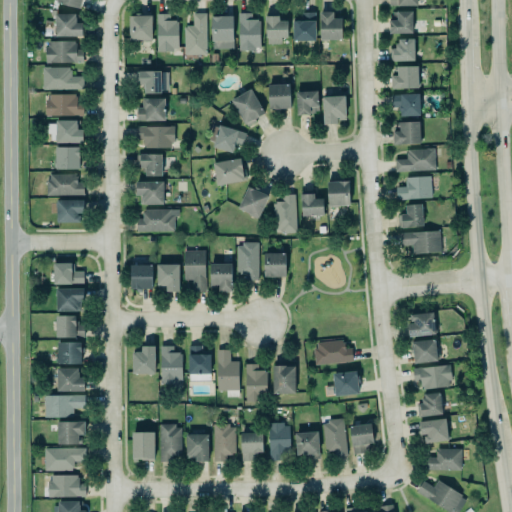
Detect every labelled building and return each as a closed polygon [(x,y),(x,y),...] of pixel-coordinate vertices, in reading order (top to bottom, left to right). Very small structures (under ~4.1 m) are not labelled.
[(82,0),(57,0),(56,5),(82,8),(82,0)] [(234,10),(236,51),(253,50),(252,45),(259,44),(257,16),(250,16),(250,9),(234,10)] [(80,34),(52,35),(52,12),(73,11),(74,21),(79,21),(80,34)] [(190,11),(204,11),(204,53),(183,54),(182,26),(185,26),(184,24),(190,24),(190,11)] [(300,11),(300,19),(290,19),(291,39),(313,39),(313,11),(300,11)] [(388,21),(389,34),(412,33),(412,11),(396,12),(396,21),(388,21)] [(341,19),(333,19),(333,12),(319,12),(320,40),(341,40),(341,19)] [(178,51),(177,21),(169,21),(169,14),(156,14),(156,51),(178,51)] [(151,16),(128,16),(129,41),(151,40),(151,16)] [(232,49),(232,17),(211,16),(211,49),(232,49)] [(287,22),(278,22),(278,17),(265,17),(265,44),(280,44),(280,38),(287,38),(287,22)] [(414,61),(413,39),(396,39),(396,48),(389,49),(389,61),(414,61)] [(45,63),(81,63),(82,42),(45,42),(45,63)] [(395,64),(416,63),(416,69),(423,69),(423,77),(416,77),(417,86),(390,87),(389,73),(395,73),(395,69),(392,69),(392,65),(395,65),(395,64)] [(82,89),(82,77),(70,77),(70,67),(41,67),(42,90),(82,89)] [(159,69),(159,92),(142,92),(142,87),(140,88),(140,83),(134,83),(133,71),(137,70),(137,69),(159,69)] [(289,84),(267,85),(268,109),(290,109),(289,84)] [(228,98),(242,121),(262,109),(249,86),(228,98)] [(295,92),(296,114),(318,113),(317,91),(295,92)] [(389,93),(417,92),(418,114),(398,114),(398,100),(389,100),(389,93)] [(82,116),(82,103),(75,102),(75,95),(46,94),(45,116),(82,116)] [(320,95),(342,94),(344,119),(335,119),(335,122),(322,123),(320,95)] [(134,106),(140,106),(140,97),(162,96),(163,119),(135,120),(134,106)] [(53,119),(53,123),(45,123),(45,132),(48,132),(48,139),(52,139),(52,134),(54,133),(54,141),(80,141),(80,128),(75,128),(75,124),(77,124),(77,119),(74,119),(74,118),(54,118),(53,119)] [(391,143),(418,141),(417,119),(397,120),(397,121),(394,121),(394,125),(398,125),(398,129),(391,129),(391,143)] [(244,131),(240,145),(232,143),(230,151),(210,145),(217,123),(244,131)] [(172,125),(134,125),(134,138),(141,138),(141,145),(143,145),(143,147),(168,146),(168,141),(172,141),(172,125)] [(53,145),(77,145),(77,151),(80,151),(80,157),(77,157),(77,167),(53,167),(51,167),(51,157),(53,157),(53,145)] [(406,159),(394,160),(394,172),(434,171),(434,149),(405,150),(406,159)] [(134,154),(138,154),(138,152),(151,152),(159,152),(160,174),(143,174),(143,171),(140,170),(140,166),(134,166),(134,154)] [(216,186),(244,181),(239,158),(212,164),(216,186)] [(47,173),(73,173),(73,175),(75,175),(75,181),(81,181),(81,193),(54,193),(54,194),(44,194),(44,179),(47,179),(47,173)] [(405,187),(395,187),(395,200),(430,199),(430,176),(404,177),(405,187)] [(347,178),(348,203),(337,204),(337,206),(328,206),(328,205),(326,205),(325,180),(347,178)] [(138,202),(161,202),(161,180),(133,180),(133,193),(138,193),(138,202)] [(267,194),(257,216),(255,216),(254,217),(247,214),(248,212),(236,207),(245,185),(267,194)] [(298,192),(300,214),(322,213),(320,197),(312,197),(312,191),(298,192)] [(54,196),(55,220),(78,219),(77,210),(86,209),(86,195),(54,196)] [(281,195),(281,203),(273,203),(274,233),(295,233),(294,195),(281,195)] [(405,205),(405,214),(397,215),(398,228),(422,227),(421,204),(405,205)] [(134,230),(172,230),(172,215),(176,215),(176,208),(143,209),(143,211),(141,211),(141,218),(133,218),(134,230)] [(411,254),(440,253),(439,231),(398,233),(399,246),(411,245),(411,254)] [(257,243),(235,244),(236,281),(257,280),(257,243)] [(203,290),(203,249),(181,249),(181,279),(191,279),(191,290),(203,290)] [(285,253),(263,254),(263,277),(285,277),(285,253)] [(51,261),(68,261),(68,263),(72,262),(72,270),(81,270),(81,282),(51,282),(51,261)] [(155,262),(154,284),(164,284),(164,290),(177,290),(177,262),(155,262)] [(231,264),(209,264),(209,287),(218,287),(218,292),(231,292),(231,264)] [(152,265),(130,265),(130,290),(151,290),(152,265)] [(56,312),(80,311),(79,302),(83,302),(83,288),(56,289),(56,312)] [(434,332),(407,335),(405,322),(412,321),(412,319),(408,320),(408,313),(431,310),(434,332)] [(53,314),(73,314),(73,320),(76,320),(76,323),(81,323),(82,335),(53,335),(53,314)] [(410,340),(433,337),(435,349),(437,349),(438,358),(436,358),(436,359),(412,362),(411,351),(408,351),(408,349),(411,348),(410,340)] [(313,363),(351,360),(350,347),(343,347),(342,341),(340,341),(340,339),(314,341),(315,347),(312,348),(313,363)] [(55,341),(78,340),(78,347),(82,347),(82,351),(78,351),(78,362),(55,362),(55,341)] [(130,351),(129,372),(153,372),(153,344),(139,344),(139,350),(133,350),(133,351),(130,351)] [(158,345),(159,378),(158,378),(158,383),(174,383),(174,380),(180,380),(180,352),(177,352),(177,351),(170,351),(170,345),(158,345)] [(188,375),(210,375),(210,352),(201,353),(201,346),(188,346),(188,375)] [(215,349),(215,390),(224,390),(224,396),(237,396),(237,361),(227,361),(227,349),(215,349)] [(447,385),(447,379),(450,379),(448,363),(410,368),(412,380),(419,379),(419,385),(421,385),(421,388),(447,385)] [(245,402),(265,402),(265,371),(257,371),(257,364),(244,364),(245,402)] [(272,394),(295,394),(294,366),(272,366),(272,394)] [(84,392),(84,378),(78,378),(78,369),(56,368),(56,391),(84,392)] [(332,373),(333,395),(357,395),(356,372),(332,373)] [(422,394),(422,404),(416,404),(416,416),(441,416),(440,393),(422,394)] [(42,394),(82,394),(82,407),(71,407),(71,416),(42,416),(42,394)] [(417,420),(444,417),(446,439),(423,442),(423,435),(425,434),(425,432),(419,433),(417,420)] [(321,421),(324,451),(333,450),(334,457),(346,456),(343,419),(321,421)] [(56,422),(84,422),(84,435),(78,435),(78,444),(57,444),(56,422)] [(211,422),(211,460),(224,460),(224,454),(230,454),(230,452),(233,452),(233,425),(227,425),(227,422),(211,422)] [(351,454),(364,452),(363,446),(367,446),(366,442),(372,441),(369,422),(347,424),(351,454)] [(268,460),(289,460),(288,424),(267,424),(268,460)] [(158,425),(159,462),(181,461),(180,425),(158,425)] [(293,432),(315,430),(317,457),(307,458),(306,453),(295,453),(293,432)] [(152,431),(152,458),(135,458),(135,461),(130,461),(130,431),(152,431)] [(262,433),(240,433),(240,461),(253,461),(253,454),(262,453),(262,433)] [(208,435),(186,434),(185,458),(194,458),(194,462),(207,462),(208,435)] [(424,456),(434,456),(434,450),(435,447),(459,447),(459,460),(459,469),(424,469),(424,456)] [(42,449),(82,449),(82,461),(75,461),(75,468),(42,468),(42,449)] [(83,495),(83,482),(77,482),(77,477),(75,477),(75,474),(45,474),(45,496),(83,495)] [(414,491),(447,511),(449,511),(451,510),(453,511),(455,511),(463,499),(459,496),(460,494),(436,479),(432,487),(421,480),(414,491)] [(55,511),(84,511),(78,511),(78,502),(55,503),(55,511)] [(391,511),(390,503),(377,505),(378,511),(374,511),(391,511)]
